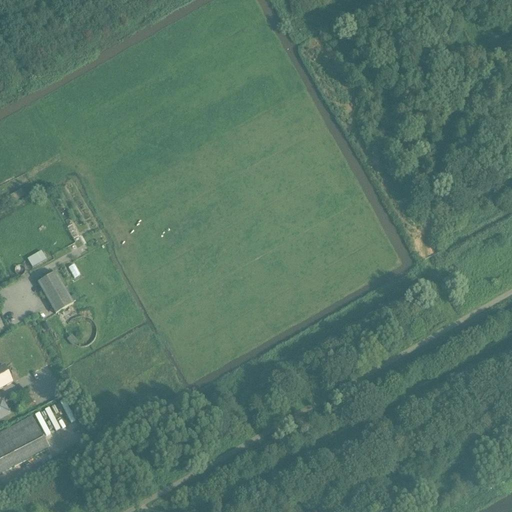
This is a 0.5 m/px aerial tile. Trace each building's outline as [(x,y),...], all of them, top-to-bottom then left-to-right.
[(21,190),(3,201),(7,207),(25,197),(21,190)] [(46,261),(41,252),(27,259),(32,268),(46,261)] [(74,265),(68,269),(73,279),(79,276),(74,265)] [(55,273),(37,283),(55,315),(73,304),(55,273)] [(3,366),(0,367),(0,389),(12,383),(3,366)] [(49,409),(35,416),(46,437),(60,430),(49,409)] [(31,417),(0,433),(0,473),(48,449),(43,439),(31,417)]
